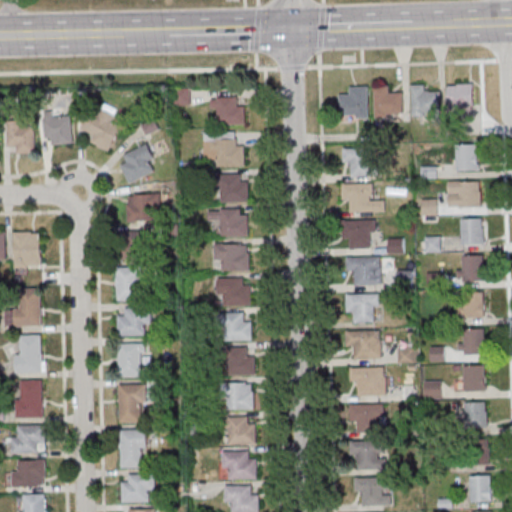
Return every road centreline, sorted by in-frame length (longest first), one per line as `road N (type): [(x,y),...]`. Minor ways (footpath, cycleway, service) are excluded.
road 1 (residential): [(307,511),(291,0)]
road 2 (residential): [(86,511),(76,216),(62,199),(0,194)]
road 3 (secondary): [(124,32),(0,34)]
road 4 (secondary): [(291,27),(168,31)]
road 5 (secondary): [(414,23),(291,27)]
